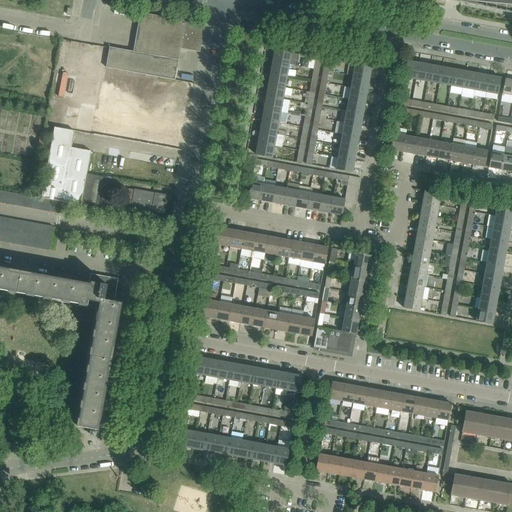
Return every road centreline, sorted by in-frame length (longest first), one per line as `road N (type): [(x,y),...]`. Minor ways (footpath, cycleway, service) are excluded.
road 1 (residential): [(13,466),(103,456),(139,443),(161,336)]
road 2 (residential): [(511,56),(304,18)]
road 3 (residential): [(185,207),(222,2)]
road 4 (residential): [(511,397),(318,363)]
road 5 (residential): [(178,241),(0,209)]
road 6 (residential): [(357,238),(185,207)]
road 7 (residential): [(318,363),(161,336)]
road 8 (residential): [(297,483),(318,363)]
